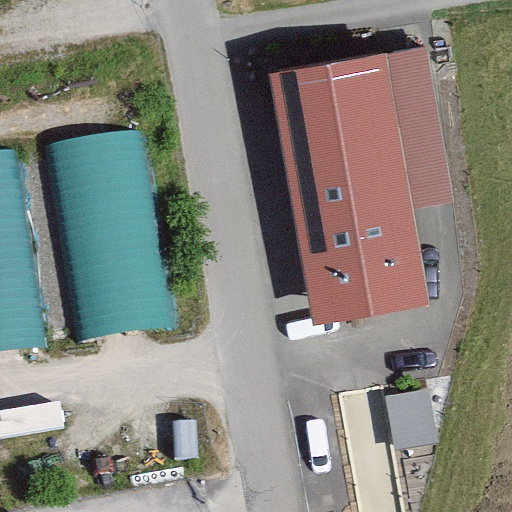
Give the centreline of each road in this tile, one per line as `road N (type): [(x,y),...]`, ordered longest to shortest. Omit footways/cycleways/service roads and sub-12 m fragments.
road 1 (residential): [(288,511),(188,0)]
road 2 (track): [(413,0),(194,36)]
